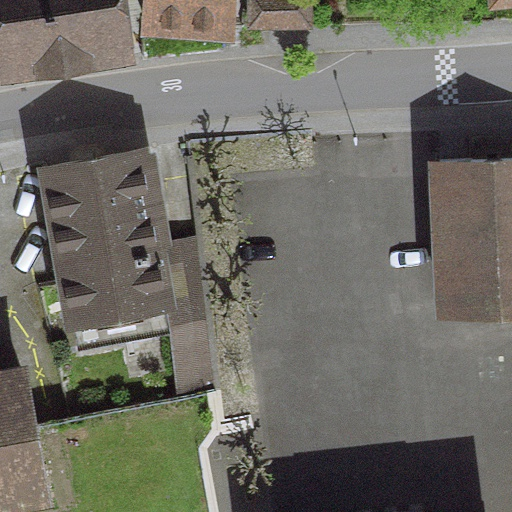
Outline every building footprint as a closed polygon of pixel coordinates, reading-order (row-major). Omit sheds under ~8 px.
[(0,0),(0,64),(2,64),(2,66),(119,50),(111,0),(0,0)] [(139,0),(138,19),(227,25),(228,0),(139,0)] [(246,0),(247,21),(274,21),(273,0),(246,0)] [(133,151),(42,168),(73,347),(164,331),(133,151)] [(511,159),(435,162),(441,305),(511,302),(511,159)] [(0,511),(223,511),(209,392),(25,425),(16,370),(0,372),(0,511)]
